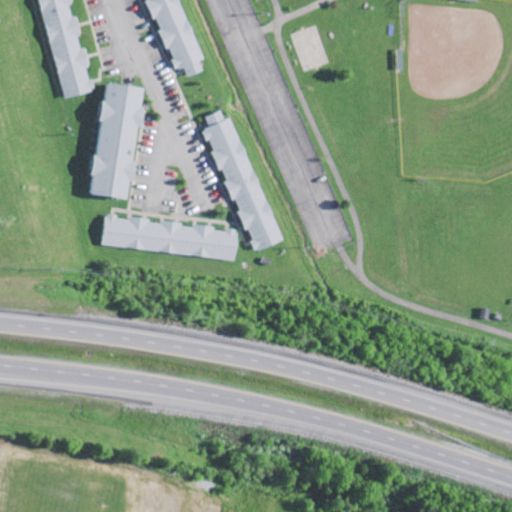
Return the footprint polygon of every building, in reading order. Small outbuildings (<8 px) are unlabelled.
[(66,0),(34,0),(63,99),(92,91),(66,0)] [(176,0),(140,0),(171,69),(180,66),(185,77),(200,70),(195,60),(201,58),(176,0)] [(139,84),(104,79),(89,193),(124,197),(139,84)] [(227,115),(220,118),(216,109),(202,116),(206,123),(197,127),(255,254),(284,241),(227,115)] [(235,229),(231,260),(98,243),(102,212),(235,229)]
